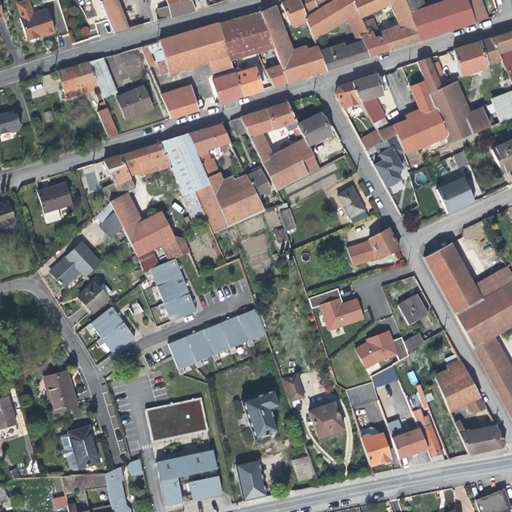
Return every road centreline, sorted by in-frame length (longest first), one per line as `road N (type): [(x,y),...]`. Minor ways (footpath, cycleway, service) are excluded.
road 1 (residential): [(0,183),(317,86)]
road 2 (residential): [(258,0),(0,80)]
road 3 (primary): [(254,511),(511,463)]
road 4 (residential): [(0,291),(22,284),(46,296),(90,370),(115,460)]
road 5 (residential): [(403,242),(511,439)]
road 6 (residential): [(317,86),(508,20)]
road 7 (residential): [(317,86),(403,242)]
